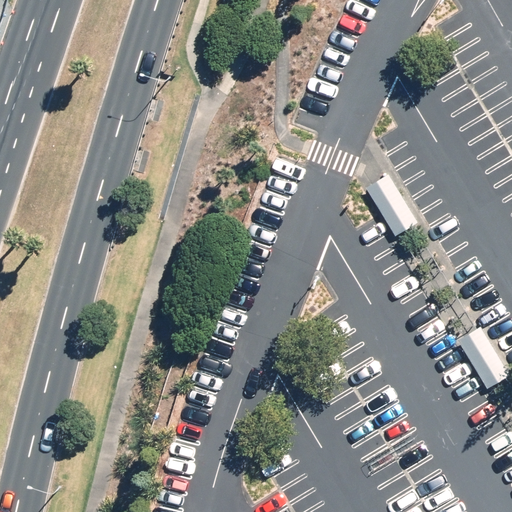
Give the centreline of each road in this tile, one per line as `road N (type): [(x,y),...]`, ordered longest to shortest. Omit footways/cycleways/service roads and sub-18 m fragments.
road 1 (primary): [(154,0),(30,407),(11,511)]
road 2 (primary): [(0,136),(50,0)]
